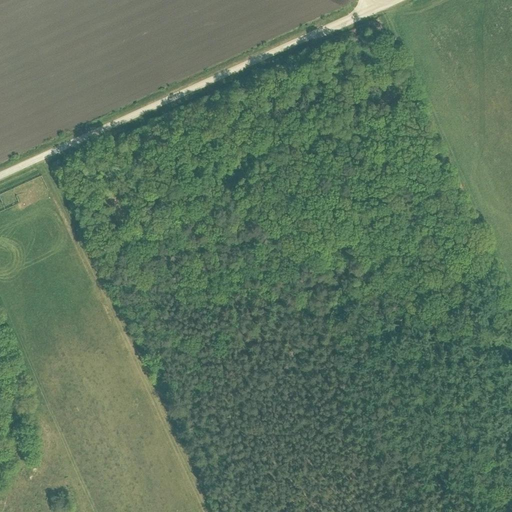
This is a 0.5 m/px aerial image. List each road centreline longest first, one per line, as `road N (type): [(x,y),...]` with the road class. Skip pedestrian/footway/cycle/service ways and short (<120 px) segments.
road 1 (unclassified): [(0,179),(371,8)]
road 2 (track): [(39,161),(203,511)]
